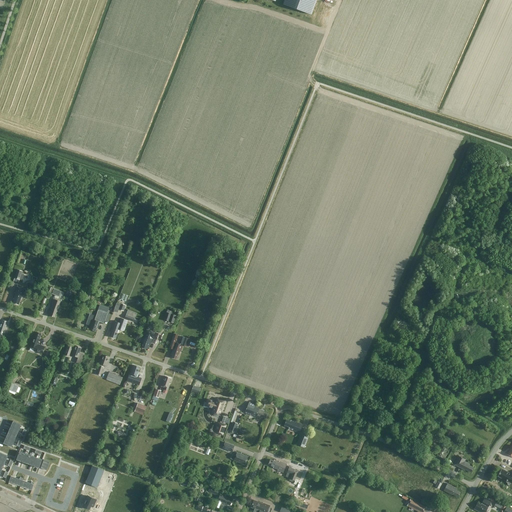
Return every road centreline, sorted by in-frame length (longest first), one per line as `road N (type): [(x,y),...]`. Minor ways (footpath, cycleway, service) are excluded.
road 1 (residential): [(281,406),(0,308)]
road 2 (track): [(511,139),(313,67)]
road 3 (residential): [(474,486),(398,447),(281,406)]
